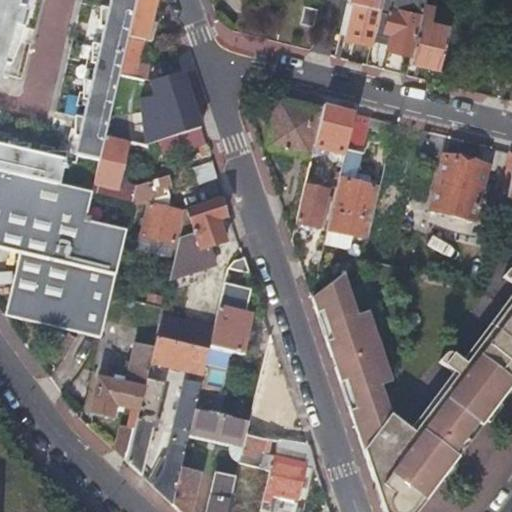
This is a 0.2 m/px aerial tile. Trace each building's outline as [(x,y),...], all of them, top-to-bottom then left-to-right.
[(0,0),(0,14),(19,19),(24,0),(22,0),(0,0)] [(76,153),(98,160),(104,135),(108,119),(115,87),(119,74),(136,0),(113,0),(111,8),(99,5),(99,26),(106,28),(102,46),(91,43),(90,62),(98,64),(94,81),(82,78),(82,98),(89,100),(85,118),(73,115),(73,134),(80,137),(76,153)] [(136,0),(119,74),(145,81),(150,82),(150,66),(137,62),(147,22),(150,23),(155,0),(136,0)] [(370,44),(373,32),(378,10),(380,0),(347,0),(347,2),(343,37),(354,40),(370,44)] [(423,0),(380,0),(378,10),(373,32),(389,37),(387,46),(392,47),(411,52),(423,0)] [(439,68),(448,28),(431,23),(435,0),(423,0),(411,52),(409,61),(423,64),(439,68)] [(316,10),(303,7),(299,24),(312,27),(316,10)] [(0,14),(0,28),(15,32),(19,19),(0,14)] [(15,32),(0,28),(0,72),(5,54),(9,56),(22,34),(15,32)] [(311,154),(321,112),(275,101),(264,150),(309,161),(311,154)] [(177,153),(206,144),(203,137),(200,128),(174,136),(172,137),(177,153)] [(93,183),(115,189),(128,141),(104,135),(98,160),(93,183)] [(0,169),(57,182),(65,150),(46,150),(44,158),(27,154),(29,143),(10,141),(8,149),(0,147),(0,169)] [(361,155),(345,151),(342,162),(336,189),(326,230),(363,238),(374,189),(355,184),(361,155)] [(318,184),(325,157),(311,154),(309,161),(305,181),(318,184)] [(336,189),(342,162),(325,157),(318,184),(336,189)] [(442,158),(429,210),(474,221),(486,168),(476,166),(442,158)] [(385,166),(366,244),(390,250),(409,171),(398,169),(385,166)] [(173,178),(178,192),(206,182),(203,174),(201,168),(173,178)] [(85,215),(90,194),(91,190),(57,182),(0,169),(0,245),(20,251),(5,316),(39,324),(57,329),(85,215)] [(310,297),(382,511),(418,511),(437,487),(474,437),(511,385),(511,174),(506,199),(511,200),(511,265),(511,266),(502,279),(511,286),(511,294),(461,362),(453,356),(449,355),(445,355),(443,356),(435,368),(449,378),(407,434),(388,420),(378,390),(384,388),(373,356),(377,355),(374,345),(373,345),(370,346),(360,317),(355,319),(339,276),(310,297)] [(170,184),(168,176),(135,187),(127,220),(132,221),(137,201),(154,195),(157,207),(148,204),(139,241),(145,243),(147,237),(173,243),(181,213),(172,210),(166,185),(170,184)] [(90,194),(113,199),(115,189),(93,183),(91,190),(90,194)] [(303,188),(295,223),(318,228),(326,193),(303,188)] [(222,209),(219,199),(186,210),(170,280),(215,265),(209,247),(225,242),(218,221),(225,218),(222,209)] [(90,216),(85,215),(57,329),(100,339),(126,228),(90,219),(90,216)] [(227,269),(250,274),(244,258),(228,264),(227,269)] [(250,290),(224,284),(213,328),(209,347),(241,355),(245,338),(247,331),(251,315),(245,314),(250,290)] [(373,345),(374,345),(375,344),(365,315),(360,317),(370,346),(373,345)] [(156,337),(178,342),(183,323),(161,317),(156,337)] [(195,346),(208,349),(209,347),(213,328),(200,325),(195,346)] [(247,331),(245,338),(252,340),(254,333),(247,331)] [(246,434),(265,438),(268,424),(281,369),(270,334),(249,421),(246,434)] [(155,360),(203,371),(208,349),(195,346),(178,342),(156,337),(153,349),(150,363),(154,364),(155,360)] [(146,379),(150,363),(153,349),(135,345),(128,378),(133,380),(132,386),(98,379),(90,413),(111,418),(114,404),(131,408),(129,416),(127,426),(120,425),(114,451),(127,463),(146,379)] [(373,356),(384,388),(388,386),(378,354),(377,355),(373,356)] [(127,463),(140,476),(149,441),(153,442),(160,412),(156,411),(163,383),(146,379),(127,463)] [(183,459),(189,431),(194,409),(200,384),(188,381),(185,396),(179,395),(161,471),(155,481),(152,479),(149,484),(160,494),(171,509),(175,492),(183,459)] [(511,385),(474,437),(437,487),(418,511),(419,511),(448,474),(461,457),(486,425),(495,412),(509,394),(511,390),(511,385)] [(244,444),(246,434),(249,421),(194,409),(189,431),(204,435),(244,444)] [(265,438),(274,440),(301,446),(298,437),(295,429),(268,424),(265,438)] [(260,509),(271,511),(303,511),(270,503),(272,493),(295,498),(298,489),(304,465),(261,454),(265,438),(246,434),(244,444),(240,462),(269,469),(260,509)] [(305,458),(310,454),(309,452),(301,446),(274,440),(279,452),(305,458)] [(171,509),(173,511),(190,511),(195,493),(199,477),(194,476),(197,463),(183,459),(175,492),(171,509)] [(206,511),(228,511),(230,505),(237,477),(216,471),(206,511)]
